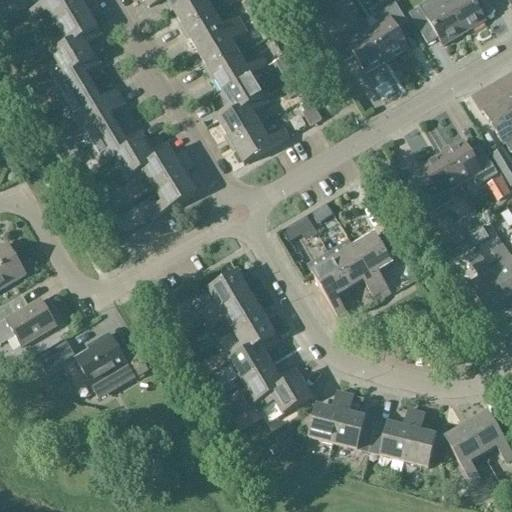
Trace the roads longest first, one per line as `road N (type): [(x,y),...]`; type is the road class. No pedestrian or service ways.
road 1 (residential): [(238,217),(316,339),(349,366),(448,388),(511,371)]
road 2 (residential): [(511,54),(238,217)]
road 3 (residential): [(238,217),(127,287),(101,294),(74,282),(22,200),(0,205)]
road 4 (residential): [(238,217),(109,0)]
